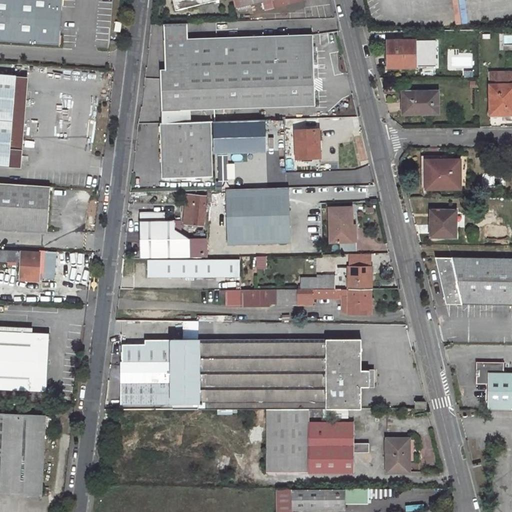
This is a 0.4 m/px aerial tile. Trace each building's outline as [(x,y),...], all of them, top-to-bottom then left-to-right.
[(0,0),(0,41),(59,43),(60,0),(0,0)] [(172,0),(175,9),(211,0),(172,0)] [(185,23),(161,23),(164,69),(158,69),(161,123),(188,123),(187,110),(314,105),(312,34),(186,39),(185,23)] [(415,39),(387,40),(387,50),(389,50),(389,67),(415,66),(415,39)] [(0,165),(21,167),(22,149),(11,148),(16,75),(0,73),(0,165)] [(511,114),(511,74),(490,74),(490,111),(504,111),(504,114),(511,114)] [(16,76),(11,148),(22,149),(27,77),(16,76)] [(437,91),(404,91),(404,104),(404,113),(437,113),(437,91)] [(265,120),(213,122),(214,152),(266,151),(265,120)] [(188,123),(161,123),(162,178),(211,177),(210,122),(188,123)] [(319,130),(295,130),(296,158),(316,157),(316,141),(320,141),(319,130)] [(442,161),(427,161),(427,188),(459,188),(459,160),(442,161)] [(50,185),(0,182),(0,228),(31,230),(31,228),(39,228),(39,231),(47,231),(50,185)] [(287,187),(225,189),(226,244),(289,242),(287,187)] [(190,225),(190,229),(195,229),(196,225),(202,226),(204,195),(195,195),(194,217),(186,216),(185,224),(190,225)] [(351,207),(328,208),(330,243),(350,242),(349,226),(351,226),(351,207)] [(456,211),(432,211),(431,222),(435,222),(435,237),(445,237),(456,237),(456,211)] [(140,213),(141,258),(191,257),(190,239),(175,230),(175,221),(166,221),(165,213),(140,213)] [(431,222),(430,222),(430,227),(430,237),(432,240),(434,241),(445,240),(445,237),(435,237),(435,222),(431,222)] [(21,259),(20,280),(38,281),(39,253),(0,250),(0,259),(9,260),(9,264),(15,265),(16,259),(21,259)] [(372,254),(349,254),(349,267),(372,268),(372,254)] [(266,268),(265,256),(254,256),(254,268),(266,268)] [(441,282),(445,303),(511,304),(511,258),(435,257),(441,282)] [(291,258),(279,258),(279,271),(291,271),(291,258)] [(240,260),(148,260),(148,277),(240,277),(240,260)] [(372,268),(349,267),(349,289),(371,289),(372,268)] [(336,276),(325,276),(325,279),(301,279),(301,289),(336,289),(336,276)] [(270,306),(270,303),(276,303),(275,289),(241,289),(241,306),(270,306)] [(275,289),(276,303),(283,303),(283,304),(311,304),(312,296),(335,296),(335,294),(348,294),(348,311),(348,313),(371,314),(371,289),(349,289),(336,289),(301,289),(275,289)] [(342,296),(341,311),(348,311),(348,294),(335,294),(335,296),(342,296)] [(0,387),(47,390),(49,334),(0,331),(0,387)] [(361,339),(171,339),(171,361),(147,361),(147,344),(123,344),(123,362),(121,362),(121,404),(172,404),(172,409),(267,409),(308,409),(361,408),(361,386),(370,386),(371,369),(361,369),(361,339)] [(146,340),(147,344),(147,361),(171,361),(171,339),(146,340)] [(489,409),(511,408),(511,372),(504,372),(504,362),(476,362),(476,369),(479,369),(479,372),(479,375),(476,375),(476,384),(489,384),(489,409)] [(268,473),(309,473),(354,472),(354,452),(369,452),(369,442),(354,442),(354,421),(308,421),(308,409),(267,409),(268,473)] [(0,413),(0,491),(42,494),(45,430),(53,430),(54,416),(0,413)] [(409,438),(386,438),(386,472),(410,472),(409,438)] [(368,499),(368,490),(276,489),(277,511),(293,511),(293,510),(346,510),(346,498),(368,499)]
